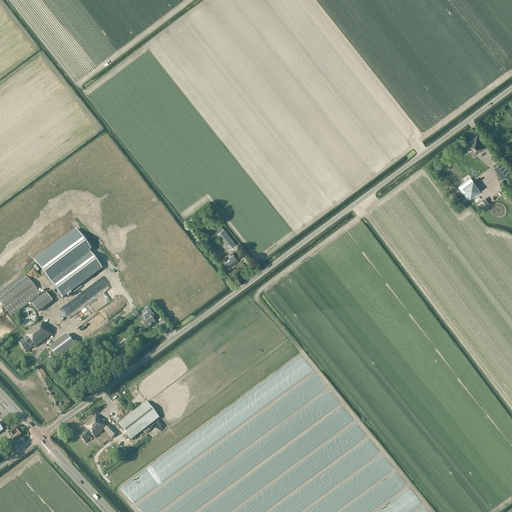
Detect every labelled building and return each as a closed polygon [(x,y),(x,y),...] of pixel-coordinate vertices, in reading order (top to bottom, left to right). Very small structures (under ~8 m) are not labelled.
[(484,148),(485,147),(477,136),(465,145),(474,157),(482,150),(482,149),(484,148)] [(504,163),(502,161),(493,168),(502,180),(511,173),(506,166),(507,165),(505,162),(504,163)] [(473,181),(463,188),(470,198),(480,191),(473,181)] [(486,198),(477,204),(482,210),(490,204),(486,198)] [(220,225),(214,230),(217,234),(224,229),(220,225)] [(224,229),(217,234),(229,250),(236,245),(224,229)] [(76,230),(35,261),(63,299),(102,269),(88,251),(90,250),(76,230)] [(228,263),(225,266),(228,269),(231,267),(237,263),(236,262),(238,260),(233,253),(231,255),(231,256),(229,258),(230,259),(227,262),(228,263)] [(25,274),(0,294),(0,301),(11,317),(41,294),(25,274)] [(143,330),(151,325),(151,326),(155,323),(151,318),(154,316),(148,307),(145,309),(148,314),(144,317),(145,319),(141,322),(143,325),(141,326),(143,330)] [(36,322),(36,320),(37,319),(37,317),(37,316),(36,314),(36,313),(35,312),(34,311),(32,310),(31,309),(30,309),(28,308),(26,308),(25,309),(24,309),(22,310),(21,311),(20,312),(19,314),(19,315),(19,317),(19,318),(19,320),(19,321),(20,322),(21,324),(22,325),(24,326),(25,326),(26,326),(28,326),(30,326),(31,326),(32,325),(34,324),(35,323),(36,322)] [(19,344),(25,352),(34,346),(34,347),(35,347),(35,348),(52,335),(49,330),(48,331),(46,328),(46,327),(43,322),(26,335),(27,337),(19,344)] [(66,335),(49,348),(58,360),(75,347),(66,335)] [(147,403),(119,424),(131,440),(159,419),(147,403)] [(109,426),(107,423),(105,425),(99,418),(99,419),(96,416),(84,426),(86,428),(78,435),(86,443),(93,436),(95,438),(104,430),(112,439),(117,434),(109,426)] [(10,437),(11,438),(12,439),(13,439),(14,440),(15,440),(16,440),(23,434),(17,427),(10,433),(9,434),(9,435),(10,436),(10,437)]
